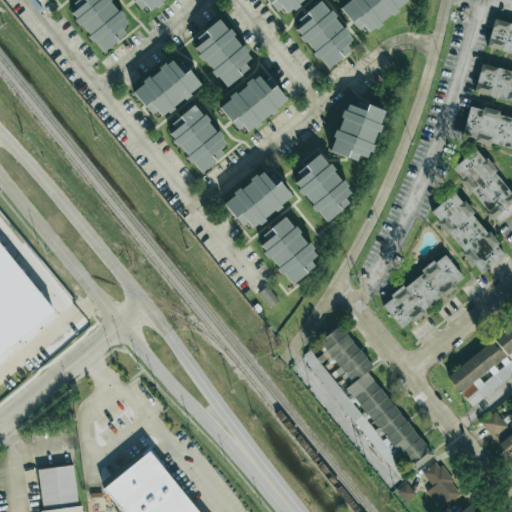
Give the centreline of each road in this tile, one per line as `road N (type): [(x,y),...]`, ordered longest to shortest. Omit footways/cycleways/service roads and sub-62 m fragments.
road 1 (secondary): [(244,450),(218,401),(0,129)]
road 2 (residential): [(287,360),(340,287),(404,153),(449,0)]
road 3 (secondary): [(0,178),(163,377),(244,450)]
road 4 (residential): [(340,287),(511,497)]
road 5 (tertiary): [(145,307),(0,427)]
road 6 (residential): [(408,371),(511,287)]
